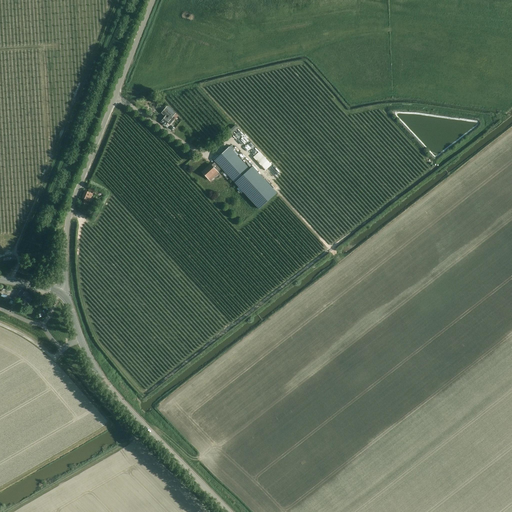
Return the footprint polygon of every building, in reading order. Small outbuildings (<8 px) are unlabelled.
[(165,116),(161,122),(165,126),(168,123),(170,124),(173,121),(171,119),(174,116),(165,108),(161,113),(165,116)] [(242,161),(240,159),(229,147),(214,161),(215,162),(211,165),(210,164),(202,172),(208,179),(211,176),(213,177),(218,173),(217,172),(221,168),(259,209),(276,193),(245,158),(242,161)] [(265,168),(271,162),(259,149),(252,155),(265,168)] [(92,194),(85,190),(82,198),(84,199),(82,203),(85,204),(87,200),(89,201),(92,194)] [(24,292),(21,290),(17,294),(20,296),(21,296),(30,303),(34,297),(26,290),(24,292)]
